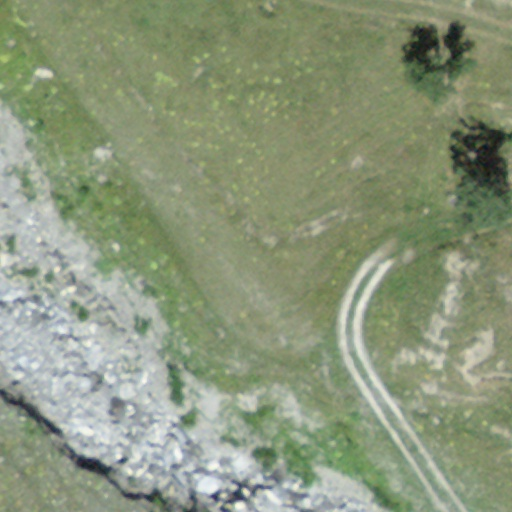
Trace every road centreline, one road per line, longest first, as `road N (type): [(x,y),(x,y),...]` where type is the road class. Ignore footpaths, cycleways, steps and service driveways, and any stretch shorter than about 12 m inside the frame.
road 1 (track): [(442,511),(350,376),(340,326),(348,296),(391,250),(511,200)]
road 2 (track): [(511,45),(298,0)]
